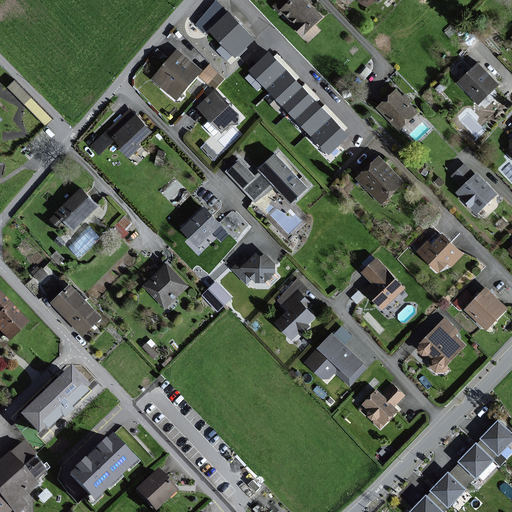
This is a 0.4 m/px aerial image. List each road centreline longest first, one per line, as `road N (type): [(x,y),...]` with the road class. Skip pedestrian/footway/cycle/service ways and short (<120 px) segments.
road 1 (residential): [(189,0),(0,223)]
road 2 (residential): [(77,349),(230,511)]
road 3 (residential): [(314,294),(331,301),(446,423)]
road 4 (residential): [(354,511),(446,423)]
